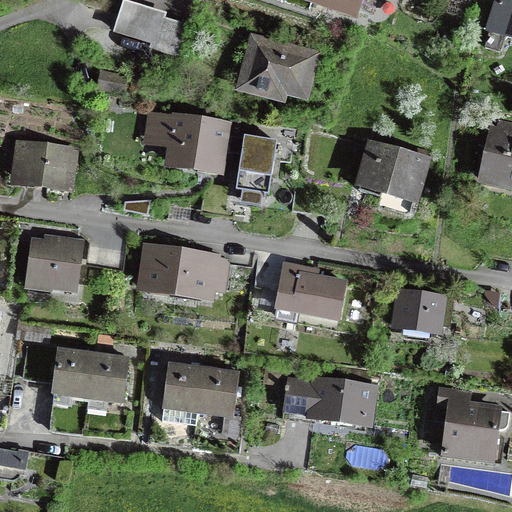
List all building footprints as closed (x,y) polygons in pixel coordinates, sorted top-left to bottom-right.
[(303,0),(364,21),(370,0),(303,0)] [(164,13),(124,3),(116,31),(156,42),(162,20),(164,13)] [(511,49),(511,10),(494,5),(484,42),(511,49)] [(189,27),(162,20),(156,42),(153,49),(180,57),(189,27)] [(236,100),(288,112),(290,104),(309,109),(320,61),(249,44),(236,100)] [(127,78),(102,73),(98,88),(123,93),(127,78)] [(232,129),(148,117),(143,151),(169,155),(167,174),(224,182),(232,129)] [(511,197),(511,136),(491,132),(478,190),(511,197)] [(276,145),(243,141),(236,196),(269,201),(276,145)] [(78,155),(15,148),(10,191),(73,198),(78,155)] [(434,165),(369,149),(357,194),(422,210),(434,165)] [(86,241),(31,234),(23,290),(79,297),(86,241)] [(227,259),(141,246),(134,292),(220,305),(227,259)] [(349,281),(284,271),(276,318),(342,329),(349,281)] [(449,304),(396,298),(392,338),(444,344),(449,304)] [(39,380),(43,350),(27,348),(23,379),(39,380)] [(54,382),(58,351),(43,350),(39,380),(54,382)] [(86,415),(88,397),(92,355),(58,351),(54,382),(51,412),(86,415)] [(130,359),(92,355),(88,397),(125,402),(130,359)] [(196,425),(198,413),(202,373),(168,369),(162,421),(196,425)] [(240,378),(202,373),(198,413),(235,417),(240,378)] [(375,434),(380,394),(291,383),(286,423),(375,434)] [(503,414),(447,406),(439,459),(495,467),(503,414)] [(86,415),(51,412),(49,430),(83,434),(86,415)]
